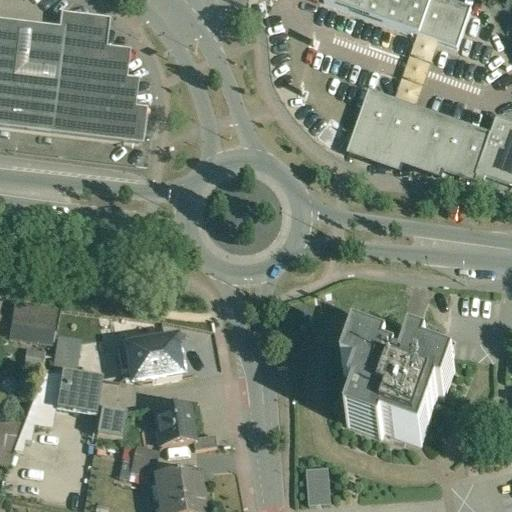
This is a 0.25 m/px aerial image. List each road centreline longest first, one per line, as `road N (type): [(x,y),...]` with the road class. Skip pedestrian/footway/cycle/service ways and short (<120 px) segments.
road 1 (residential): [(275,511),(248,274)]
road 2 (secondary): [(299,228),(511,249)]
road 3 (secondary): [(0,186),(185,207)]
road 4 (residential): [(174,18),(216,96),(234,159)]
